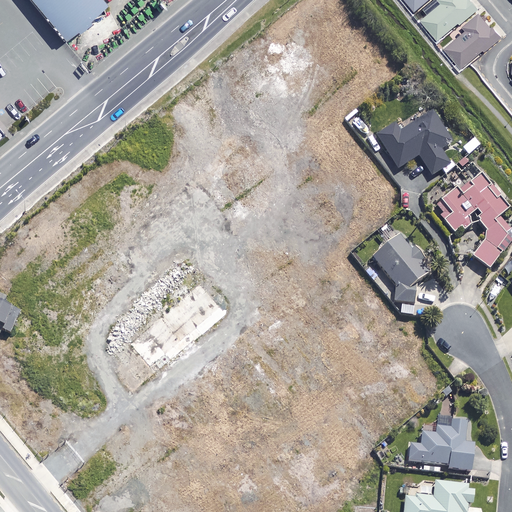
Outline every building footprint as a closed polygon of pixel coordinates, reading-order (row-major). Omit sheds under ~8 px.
[(108,12),(97,0),(16,0),(59,52),(108,12)] [(305,0),(296,0),(294,13),(304,14),(305,0)] [(405,0),(416,11),(429,0),(405,0)] [(477,11),(468,0),(439,0),(443,5),(423,19),(438,40),(477,11)] [(500,39),(481,14),(467,26),(470,30),(446,49),(462,69),(500,39)] [(452,145),(433,115),(400,136),(394,127),(376,138),(397,172),(418,159),(431,179),(443,171),(446,174),(453,170),(441,152),(452,145)] [(479,148),(473,141),(463,151),(468,157),(479,148)] [(272,188),(241,149),(223,163),(230,172),(220,180),(248,215),(266,201),(262,196),(272,188)] [(507,238),(495,223),(509,212),(481,177),(466,189),(463,185),(433,209),(454,236),(460,231),(464,235),(476,225),(486,237),(472,260),(489,273),(502,254),(498,251),(507,238)] [(146,260),(127,238),(112,252),(131,273),(146,260)] [(421,263),(400,238),(373,261),(396,289),(395,305),(416,306),(416,296),(412,291),(429,277),(419,265),(421,263)] [(285,280),(263,253),(250,264),(271,291),(285,280)] [(219,294),(212,301),(199,286),(117,356),(144,388),(226,318),(229,305),(219,294)] [(128,339),(161,313),(148,297),(115,322),(128,339)] [(285,306),(278,297),(267,305),(274,314),(285,306)] [(6,302),(0,299),(0,338),(3,332),(11,336),(21,316),(4,308),(6,302)] [(56,395),(64,388),(27,344),(0,366),(0,371),(32,409),(30,411),(24,417),(39,435),(69,410),(56,395)] [(268,393),(246,366),(227,382),(250,409),(271,434),(290,419),(268,393)] [(444,388),(436,378),(429,384),(438,394),(444,388)] [(268,439),(224,386),(205,401),(250,454),(268,439)] [(467,426),(437,424),(436,437),(422,436),(421,448),(410,447),(409,463),(449,467),(448,471),(471,473),(473,447),(465,446),(467,426)] [(174,471),(162,456),(135,478),(147,493),(174,471)] [(465,487),(434,483),(432,500),(405,497),(403,511),(466,511),(467,506),(472,507),(473,493),(465,492),(465,487)] [(175,511),(162,503),(159,495),(151,498),(141,511),(175,511)]
